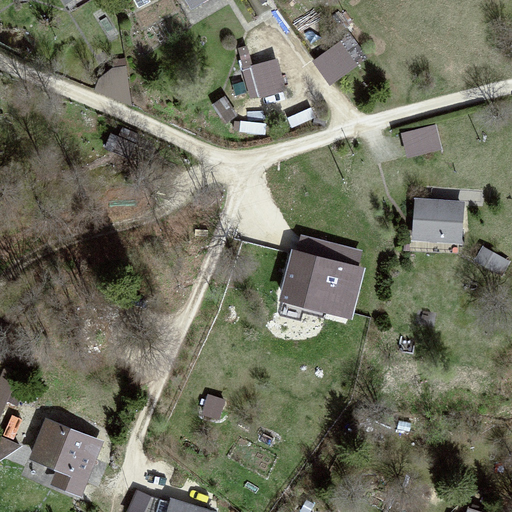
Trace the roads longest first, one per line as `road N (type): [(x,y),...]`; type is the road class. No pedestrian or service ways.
road 1 (unclassified): [(0,61),(243,164),(511,85)]
road 2 (track): [(243,164),(118,511)]
road 3 (track): [(220,160),(178,204),(0,295)]
